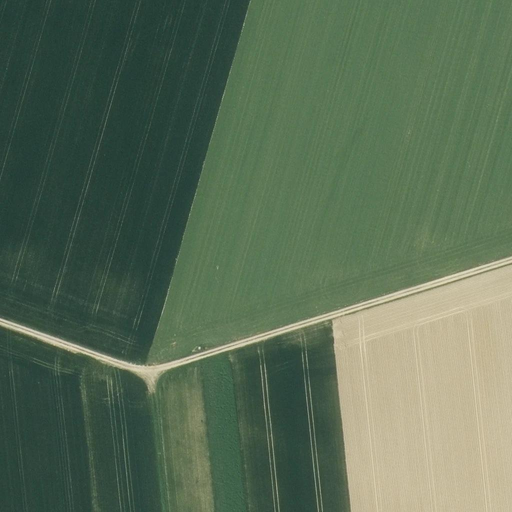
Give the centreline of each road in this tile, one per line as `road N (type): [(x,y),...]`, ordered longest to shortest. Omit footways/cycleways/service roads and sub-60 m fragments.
road 1 (track): [(511,259),(150,372),(0,321)]
road 2 (track): [(150,372),(164,511)]
